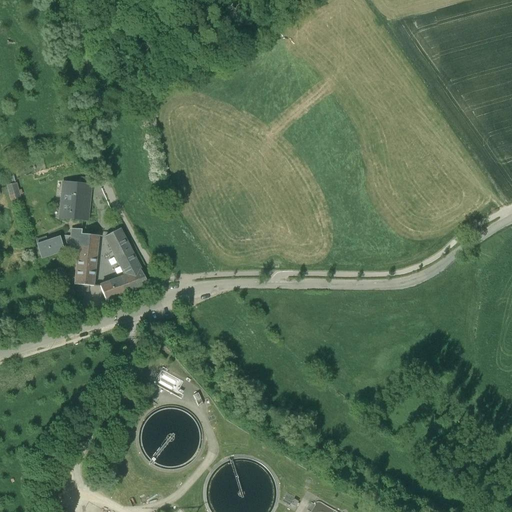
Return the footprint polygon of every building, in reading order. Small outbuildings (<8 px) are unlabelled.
[(19,182),(8,184),(10,199),(21,198),(19,182)] [(91,185),(63,182),(60,218),(87,220),(91,185)] [(81,229),(72,228),(70,250),(78,249),(79,233),(81,233),(81,229)] [(148,284),(119,229),(107,235),(109,244),(125,275),(101,285),(101,286),(106,300),(107,300),(148,284)] [(81,233),(79,233),(78,249),(75,284),(77,284),(76,291),(88,292),(89,285),(94,285),(98,235),(81,233)] [(59,237),(38,244),(42,257),(63,250),(59,237)] [(179,379),(164,369),(156,380),(172,390),(179,379)]
